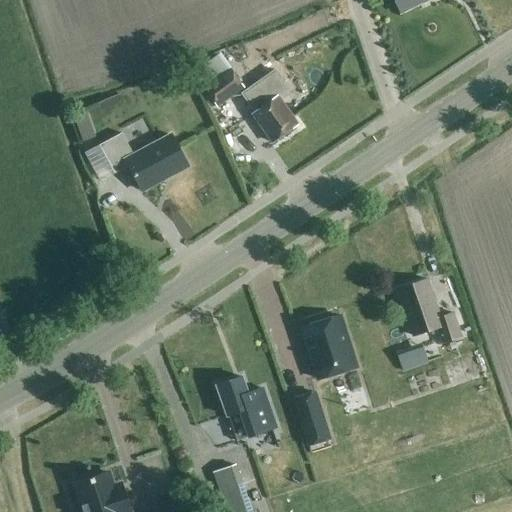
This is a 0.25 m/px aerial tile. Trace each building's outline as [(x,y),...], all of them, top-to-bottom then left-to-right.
[(393,0),(401,14),(428,0),(393,0)] [(230,68),(222,73),(203,88),(217,108),(245,89),(230,68)] [(272,143),(297,125),(277,97),(274,99),(261,80),(242,94),(255,112),(252,114),(272,143)] [(83,154),(91,167),(99,183),(115,174),(114,174),(128,166),(142,191),(188,166),(171,136),(133,156),(121,134),(83,154)] [(442,344),(461,337),(453,314),(440,318),(427,280),(397,290),(413,337),(437,328),(442,344)] [(321,382),(358,370),(341,318),(303,331),(321,382)] [(244,376),(217,385),(230,423),(245,418),(252,436),(277,428),(266,396),(253,401),(244,376)] [(427,511),(399,407),(276,441),(295,511),(427,511)] [(273,511),(256,455),(235,461),(250,511),(273,511)] [(111,473),(77,486),(84,506),(80,507),(81,511),(133,511),(126,492),(119,494),(111,473)]
